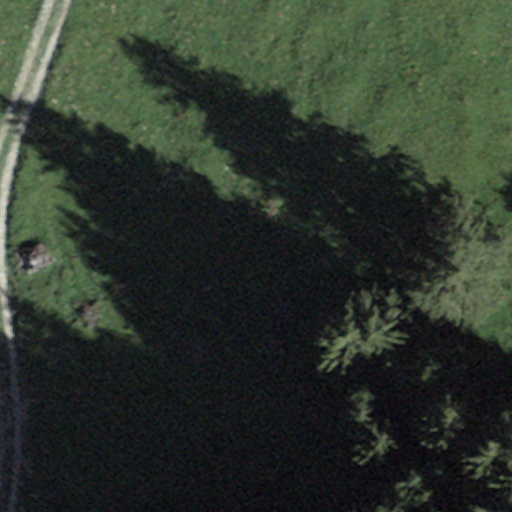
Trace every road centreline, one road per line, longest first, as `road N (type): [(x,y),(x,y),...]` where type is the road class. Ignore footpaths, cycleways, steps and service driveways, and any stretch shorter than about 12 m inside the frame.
road 1 (track): [(57,0),(0,183)]
road 2 (track): [(0,322),(10,417),(4,511)]
